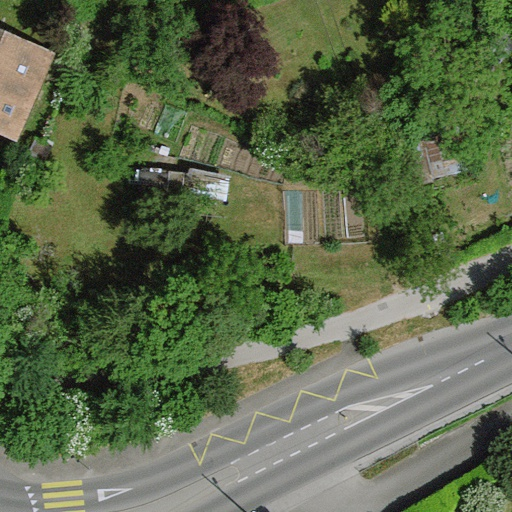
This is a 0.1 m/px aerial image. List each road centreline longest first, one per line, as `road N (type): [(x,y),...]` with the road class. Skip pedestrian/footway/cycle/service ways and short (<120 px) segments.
road 1 (tertiary): [(476,366),(374,377),(172,473),(8,511)]
road 2 (tertiary): [(217,511),(400,421),(476,366)]
